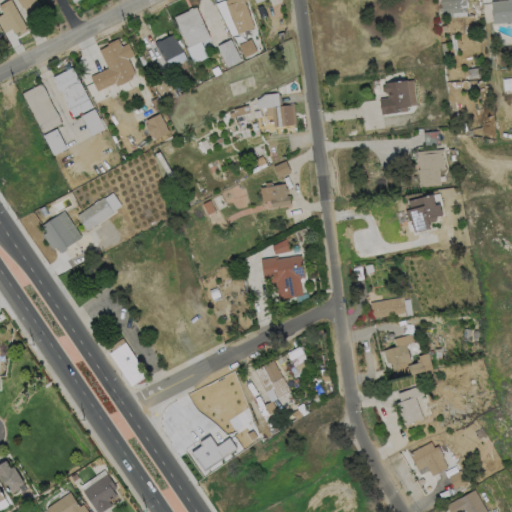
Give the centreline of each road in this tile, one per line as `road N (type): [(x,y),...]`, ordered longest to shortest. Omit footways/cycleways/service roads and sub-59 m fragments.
road 1 (residential): [(400,511),(354,422),(297,0)]
road 2 (primary): [(197,511),(0,213)]
road 3 (primary): [(0,261),(167,511)]
road 4 (residential): [(337,299),(125,406)]
road 5 (residential): [(142,0),(0,71)]
